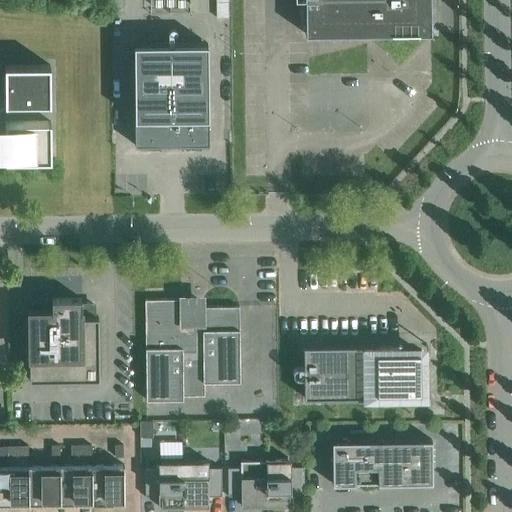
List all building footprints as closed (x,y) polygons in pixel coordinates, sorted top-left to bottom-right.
[(304,0),(305,33),(431,32),(430,0),(304,0)] [(207,42),(134,43),(135,144),(165,144),(165,133),(178,133),(178,144),(208,144),(207,42)] [(5,103),(50,103),(50,64),(4,65),(5,103)] [(51,159),(50,121),(5,121),(5,125),(0,125),(0,155),(5,155),(5,160),(51,159)] [(99,379),(98,316),(93,316),(93,304),(81,304),(81,298),(52,298),(52,310),(28,310),(29,380),(99,379)] [(240,381),(239,306),(203,306),(203,302),(182,302),(182,298),(145,299),(146,399),(183,399),(183,394),(204,394),(204,381),(240,381)] [(399,344),(303,345),(304,397),(428,396),(428,372),(420,372),(420,359),(421,358),(421,350),(409,350),(409,351),(399,351),(399,344)] [(212,432),(224,432),(224,421),(212,421),(212,432)] [(224,421),(224,432),(235,432),(235,421),(224,421)] [(152,438),(152,422),(139,423),(139,439),(152,438)] [(332,440),(332,483),(432,482),(432,439),(332,440)] [(123,442),(115,442),(115,456),(123,455),(123,442)] [(7,443),(8,457),(27,457),(27,443),(7,443)] [(59,444),(50,444),(51,456),(60,456),(59,444)] [(72,444),(72,455),(91,454),(91,444),(72,444)] [(265,505),(264,459),(240,460),(240,466),(228,467),(228,495),(241,495),(241,505),(265,505)] [(304,494),(304,466),(291,466),(291,459),(264,459),(265,505),(291,504),(291,494),(304,494)] [(182,505),(182,460),(158,461),(158,467),(145,467),(145,496),(158,495),(158,506),(182,505)] [(208,460),(182,460),(182,505),(209,505),(209,495),(221,495),(221,467),(208,467),(208,460)] [(124,463),(92,464),(92,502),(124,502),(124,463)] [(0,464),(0,503),(29,503),(28,465),(0,464)] [(60,464),(28,465),(29,503),(60,503),(60,464)] [(60,464),(60,503),(92,502),(92,464),(60,464)]
